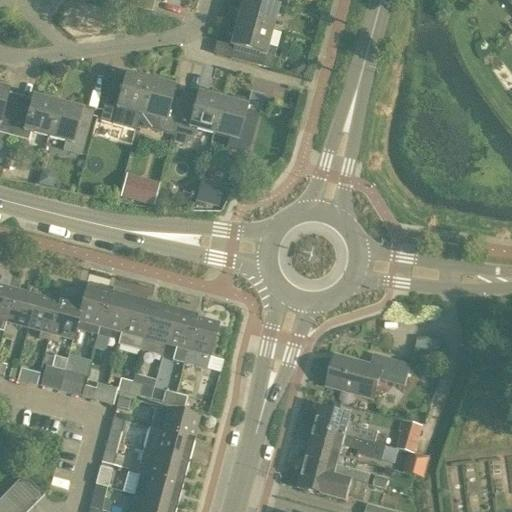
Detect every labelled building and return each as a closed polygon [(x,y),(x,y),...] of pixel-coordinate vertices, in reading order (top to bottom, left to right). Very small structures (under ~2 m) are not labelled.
[(112,0),(112,2),(151,12),(154,0),(158,1),(158,0),(160,0),(162,0),(112,0)] [(239,13),(236,22),(270,31),(274,15),(283,17),(287,0),(236,0),(234,9),(235,12),(239,13)] [(270,31),(236,22),(236,23),(233,22),(230,24),(227,33),(229,36),(232,37),(230,47),(234,48),(231,60),(269,70),(275,48),(266,46),(270,31)] [(123,112),(139,116),(149,81),(125,74),(124,78),(112,75),(99,121),(119,126),(123,112)] [(143,128),(173,137),(184,93),(174,91),(175,88),(172,87),(173,85),(171,82),(162,79),(159,81),(159,84),(149,81),(139,116),(140,116),(139,121),(143,128)] [(0,134),(9,137),(18,105),(6,102),(9,91),(0,88),(0,134)] [(212,136),(221,100),(220,99),(221,96),(218,93),(211,91),(207,92),(206,96),(196,93),(195,96),(184,93),(173,137),(175,137),(173,144),(184,146),(189,142),(190,138),(193,139),(195,131),(212,136)] [(30,134),(47,139),(57,103),(54,103),(55,99),(53,96),(44,94),(40,95),(39,99),(32,97),(29,108),(18,105),(9,137),(28,142),(30,134)] [(231,100),(231,102),(221,100),(212,136),(230,140),(228,148),(246,153),(257,113),(245,110),(246,107),(244,106),(244,103),(243,101),(234,98),(231,100)] [(57,103),(47,139),(64,144),(62,151),(81,156),(92,117),(81,114),(82,110),(57,103)] [(223,185),(200,179),(194,201),(217,207),(223,185)] [(158,186),(137,180),(130,203),(151,209),(158,186)] [(75,331),(95,336),(106,295),(100,294),(101,290),(99,287),(90,285),(87,287),(86,290),(85,290),(81,303),(80,303),(71,339),(72,339),(75,331)] [(0,331),(2,332),(13,291),(0,287),(0,331)] [(117,345),(129,299),(128,299),(130,293),(117,289),(115,295),(107,293),(106,295),(95,336),(109,340),(112,329),(120,331),(117,345)] [(6,322),(28,328),(36,297),(13,291),(2,332),(3,333),(6,322)] [(37,339),(47,342),(58,303),(36,297),(28,328),(39,331),(37,339)] [(61,336),(71,339),(80,303),(67,299),(65,304),(58,303),(47,342),(59,345),(61,336)] [(117,345),(139,351),(151,305),(129,299),(117,345)] [(151,305),(139,351),(161,357),(164,342),(165,343),(174,311),(151,305)] [(171,361),(183,364),(196,316),(174,311),(165,343),(175,345),(171,361)] [(196,316),(183,364),(206,370),(218,324),(196,318),(196,316)] [(417,341),(414,352),(441,350),(440,339),(417,341)] [(335,358),(327,387),(374,400),(379,380),(405,387),(411,366),(374,356),(370,368),(335,358)] [(39,388),(58,393),(63,371),(45,366),(39,388)] [(63,371),(58,393),(79,398),(84,377),(63,371)] [(25,384),(36,387),(39,375),(28,372),(25,384)] [(117,392),(128,395),(131,383),(120,380),(117,392)] [(131,383),(128,395),(139,398),(142,386),(131,383)] [(80,398),(102,404),(106,387),(96,385),(95,390),(83,387),(80,398)] [(162,404),(171,406),(174,395),(165,392),(162,404)] [(174,395),(171,406),(184,409),(187,398),(174,395)] [(115,409),(127,412),(130,400),(118,397),(115,409)] [(156,407),(150,429),(193,440),(193,439),(192,439),(197,417),(156,407)] [(321,408),(316,428),(385,447),(375,444),(378,434),(348,426),(351,416),(321,408)] [(396,450),(413,455),(416,454),(423,428),(404,423),(396,450)] [(316,428),(310,449),(340,457),(342,447),(359,452),(358,456),(381,462),(385,447),(316,428)] [(148,429),(143,450),(188,462),(194,439),(193,439),(193,440),(150,429),(148,429)] [(109,431),(107,441),(118,444),(121,434),(109,431)] [(118,444),(107,441),(101,464),(121,469),(123,458),(115,456),(118,444)] [(310,449),(305,469),(367,486),(370,475),(337,467),(340,457),(310,449)] [(139,473),(139,474),(182,485),(188,462),(143,450),(142,451),(155,454),(149,475),(139,473)] [(416,454),(413,455),(407,459),(403,473),(424,479),(429,459),(418,455),(416,454)] [(98,475),(95,486),(107,489),(112,471),(100,467),(98,475)] [(367,486),(305,469),(299,490),(347,503),(349,497),(363,500),(367,486)] [(139,474),(133,496),(176,507),(182,485),(139,474)] [(24,476),(0,500),(0,511),(28,511),(43,497),(24,476)] [(376,478),(373,489),(385,492),(388,481),(376,478)] [(107,489),(95,486),(92,497),(104,500),(107,489)] [(132,508),(131,511),(174,511),(176,507),(133,496),(130,508),(132,508)]
